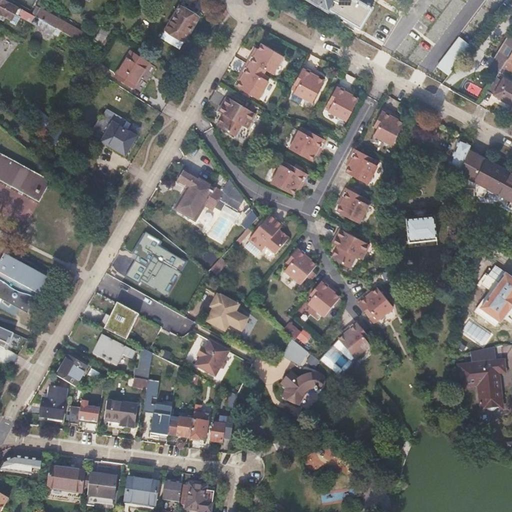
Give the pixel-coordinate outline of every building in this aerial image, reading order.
[(14,13),(17,15),(21,10),(8,2),(3,0),(0,0),(0,13),(10,20),(14,13)] [(310,0),(358,29),(371,8),(358,0),(310,0)] [(178,48),(197,17),(178,6),(160,37),(178,48)] [(31,23),(32,23),(35,18),(34,17),(21,10),(17,15),(31,23)] [(36,19),(56,30),(59,31),(81,43),(85,35),(58,20),(41,10),(36,19)] [(35,18),(32,23),(53,35),(56,30),(36,19),(35,18)] [(108,32),(102,29),(96,40),(102,44),(108,32)] [(504,61),(511,48),(511,39),(508,37),(494,60),(502,65),(504,61)] [(243,74),(241,78),(237,84),(258,97),(268,79),(259,73),(262,66),(273,72),(283,54),(262,41),(259,47),(256,52),(253,50),(240,72),(243,74)] [(134,88),(149,63),(130,52),(116,77),(134,88)] [(494,77),(495,76),(501,67),(502,65),(494,60),(486,72),(494,77)] [(511,73),(511,72),(511,65),(504,61),(502,65),(501,67),(511,73)] [(96,62),(91,69),(103,76),(107,69),(96,62)] [(313,73),(315,70),(303,64),(296,77),(300,80),(294,91),(312,101),(324,79),(318,76),(313,73)] [(486,90),(511,103),(511,81),(502,76),(500,80),(495,76),(494,77),(486,90)] [(347,92),(348,89),(338,83),(330,96),(334,98),(328,109),(346,119),(358,97),(352,94),(347,92)] [(227,109),(226,112),(219,123),(235,134),(242,123),(247,126),(256,111),(227,94),(221,104),(227,109)] [(392,116),(393,113),(382,107),(375,121),(378,123),(373,134),(390,143),(403,122),(397,118),(392,116)] [(104,116),(103,115),(93,133),(104,139),(103,140),(127,154),(137,135),(126,128),(130,120),(109,108),(104,116)] [(52,138),(57,141),(64,131),(59,127),(52,138)] [(317,148),(320,150),(326,139),(312,131),(310,135),(299,129),(289,147),(312,159),(314,154),(317,148)] [(467,151),(470,144),(458,139),(446,166),(452,169),(451,173),(457,176),(459,173),(459,171),(467,151)] [(353,148),(348,158),(351,160),(348,165),(345,171),(365,183),(375,164),(365,159),(366,155),(353,148)] [(471,187),(471,195),(482,195),(485,188),(509,199),(506,205),(511,208),(511,174),(467,151),(459,171),(459,173),(458,182),(458,187),(471,187)] [(0,182),(37,204),(50,183),(13,161),(0,153),(0,182)] [(299,182),(302,184),(308,173),(294,165),(292,169),(281,163),(271,181),(293,192),(296,188),(299,182)] [(244,200),(229,179),(221,192),(184,171),(177,182),(187,188),(174,210),(194,222),(204,205),(212,210),(214,207),(223,212),(226,207),(237,213),(244,200)] [(450,193),(458,193),(458,187),(458,182),(451,182),(450,193)] [(341,199),(339,204),(335,210),(358,222),(367,204),(356,198),(358,194),(344,187),(338,198),(341,199)] [(458,194),(458,199),(471,199),(471,195),(471,187),(458,187),(458,193),(458,194)] [(288,238),(278,229),(275,227),(280,221),(270,213),(249,239),(262,249),(266,245),(276,253),(288,238)] [(247,230),(256,219),(251,214),(241,225),(247,230)] [(401,238),(429,238),(430,215),(401,214),(401,238)] [(339,242),(337,245),(331,257),(348,266),(354,255),(360,258),(368,243),(339,227),(332,238),(339,242)] [(306,256),(308,253),(299,246),(289,258),(292,261),(284,270),(300,283),(306,276),(310,279),(315,273),(311,270),(316,264),(310,259),(306,256)] [(182,276),(189,263),(163,247),(141,285),(160,296),(175,272),(182,276)] [(40,297),(50,280),(3,254),(0,258),(0,296),(3,298),(0,302),(8,309),(11,305),(25,313),(35,295),(40,297)] [(201,263),(208,269),(214,262),(207,256),(201,263)] [(124,263),(115,278),(129,286),(138,271),(124,263)] [(503,306),(508,310),(511,305),(511,300),(510,298),(511,295),(511,280),(503,274),(478,306),(493,319),(503,306)] [(339,297),(335,293),(329,289),(332,286),(321,278),(311,290),(315,293),(307,303),(323,316),(339,297)] [(376,287),(371,291),(367,294),(364,291),(355,299),(365,312),(368,310),(376,319),(392,306),(376,287)] [(213,309),(206,322),(225,332),(229,325),(241,332),(248,319),(236,312),(239,305),(220,295),(220,296),(217,295),(212,303),(215,305),(213,309)] [(108,318),(94,311),(89,321),(103,328),(108,318)] [(355,321),(345,329),(348,331),(343,335),(338,339),(353,358),(369,345),(361,335),(365,333),(363,331),(368,327),(362,319),(357,323),(355,321)] [(290,320),(283,329),(304,345),(310,337),(290,320)] [(0,326),(0,344),(21,352),(27,337),(0,326)] [(133,359),(137,352),(102,335),(93,354),(117,365),(122,354),(133,359)] [(293,363),(302,347),(295,341),(292,339),(283,358),(293,363)] [(142,347),(128,341),(127,343),(141,350),(138,369),(136,368),(134,378),(135,378),(147,380),(151,358),(151,352),(142,347)] [(229,352),(209,341),(205,349),(203,348),(198,356),(200,357),(196,366),(215,376),(219,369),(223,368),(225,363),(224,359),(229,352)] [(175,364),(151,352),(151,358),(177,370),(177,365),(175,364)] [(68,355),(56,375),(73,387),(75,388),(86,367),(68,355)] [(505,370),(504,361),(461,364),(462,383),(485,381),(485,388),(481,389),(482,407),(501,406),(499,371),(505,370)] [(285,397),(297,403),(302,394),(305,391),(309,386),(314,383),(319,381),(320,379),(321,377),(320,373),(317,371),(314,370),(312,369),(309,369),(305,370),(303,372),(300,373),(292,369),(284,383),(291,387),(285,397)] [(147,380),(135,378),(134,386),(146,388),(147,380)] [(62,420),(67,390),(50,387),(47,402),(43,402),(40,416),(62,420)] [(236,394),(230,391),(228,409),(234,409),(235,407),(236,394)] [(134,428),(137,405),(107,400),(102,423),(134,428)] [(80,422),(95,424),(97,410),(82,407),(80,422)] [(70,408),(68,423),(77,424),(80,410),(70,408)] [(169,422),(170,416),(152,413),(149,437),(166,440),(167,434),(169,422)] [(197,415),(193,414),(192,419),(193,419),(190,437),(204,439),(207,422),(196,420),(197,415)] [(167,434),(174,435),(189,437),(192,419),(184,418),(177,417),(176,423),(169,422),(167,434)] [(209,440),(209,442),(221,444),(221,439),(224,439),(227,420),(219,418),(218,425),(212,424),(209,440)] [(317,455),(324,456),(324,463),(333,464),(334,448),(317,447),(317,455)] [(31,482),(39,483),(42,459),(14,455),(3,460),(0,466),(0,470),(32,474),(31,482)] [(80,498),(84,471),(52,466),(47,493),(80,498)] [(87,490),(85,505),(89,506),(90,502),(112,505),(116,477),(90,473),(87,490)] [(158,483),(128,479),(124,507),(155,511),(158,483)] [(182,482),(165,480),(162,499),(180,501),(182,482)] [(206,490),(207,486),(190,484),(186,509),(209,511),(211,511),(214,491),(206,490)] [(0,511),(2,511),(8,501),(0,496),(0,511)]
